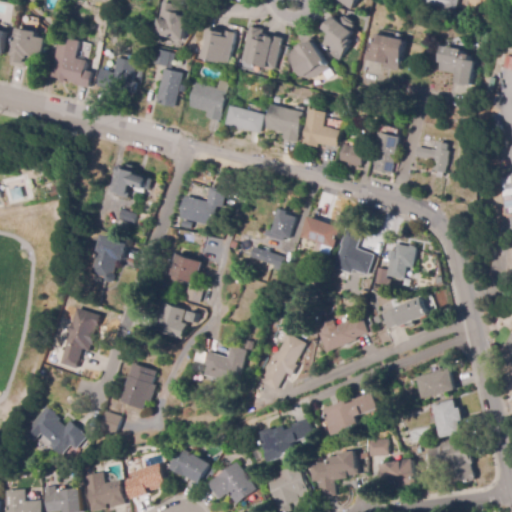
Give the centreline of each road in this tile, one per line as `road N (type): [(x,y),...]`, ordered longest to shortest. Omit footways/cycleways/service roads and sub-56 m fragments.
road 1 (residential): [(511,477),(456,249),(431,207),(0,94)]
road 2 (residential): [(186,145),(103,401)]
